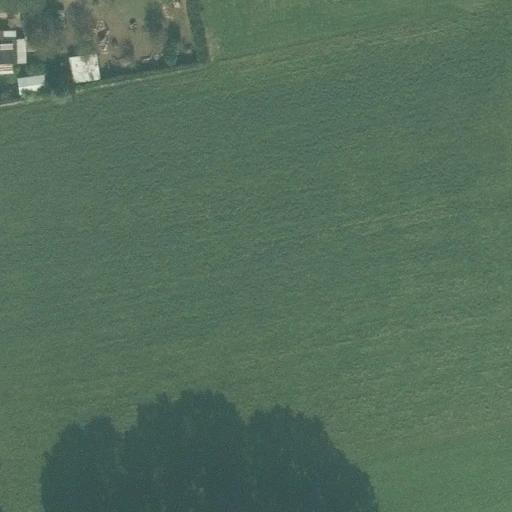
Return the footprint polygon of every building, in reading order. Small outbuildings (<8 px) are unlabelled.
[(22,13),(24,34),(36,32),(33,12),(22,13)] [(3,29),(3,38),(15,37),(15,29),(3,29)] [(0,61),(13,61),(16,61),(15,37),(3,38),(0,37),(0,61)] [(15,37),(16,61),(26,61),(25,37),(15,37)] [(72,81),(100,77),(96,51),(68,55),(72,81)] [(0,71),(13,71),(13,61),(0,61),(0,71)] [(44,72),(17,76),(19,92),(46,88),(44,72)]
